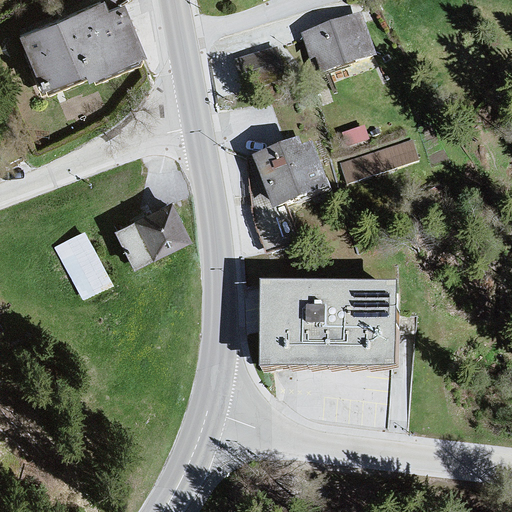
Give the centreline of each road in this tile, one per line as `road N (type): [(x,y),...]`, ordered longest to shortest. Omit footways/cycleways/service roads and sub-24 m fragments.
road 1 (residential): [(511,465),(270,432),(207,414)]
road 2 (secondary): [(207,414),(221,298),(205,131)]
road 3 (residential): [(205,131),(0,205)]
road 4 (secondary): [(205,131),(180,0)]
